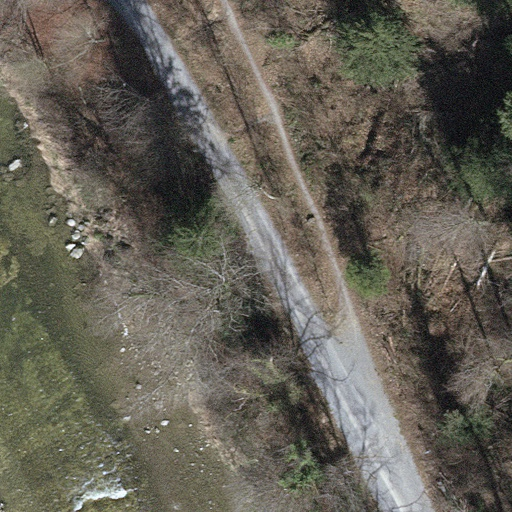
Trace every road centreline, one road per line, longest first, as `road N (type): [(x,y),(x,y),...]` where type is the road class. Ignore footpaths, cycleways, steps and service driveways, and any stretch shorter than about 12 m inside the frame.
road 1 (track): [(130,0),(379,443)]
road 2 (track): [(237,0),(365,328),(379,443)]
